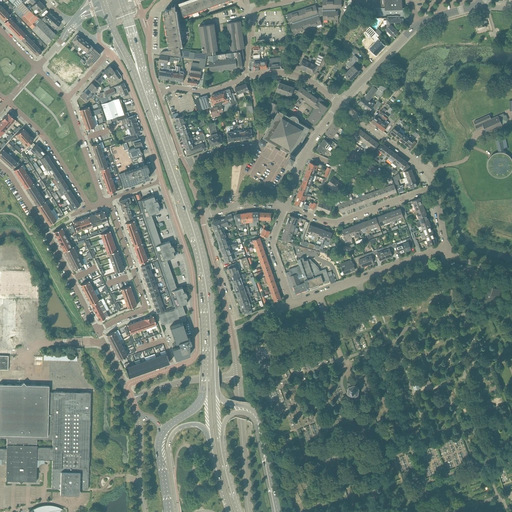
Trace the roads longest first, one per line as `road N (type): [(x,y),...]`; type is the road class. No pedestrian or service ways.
road 1 (secondary): [(210,354),(199,252),(140,80)]
road 2 (unclassified): [(128,386),(188,363),(196,349),(192,273),(161,180)]
road 3 (unclassified): [(161,180),(121,67),(73,23)]
road 4 (residential): [(97,329),(8,171)]
road 5 (residential): [(97,329),(144,308),(107,200)]
road 6 (residential): [(237,376),(201,215)]
road 7 (residential): [(284,206),(332,223),(433,187)]
road 8 (residential): [(185,165),(256,147),(247,76)]
road 9 (residential): [(248,511),(237,376)]
road 10 (residential): [(317,295),(445,251)]
road 11 (residential): [(7,100),(40,131),(88,207)]
road 12 (residential): [(433,187),(422,167),(340,104)]
road 13 (secondary): [(177,511),(169,441),(193,424),(210,436)]
